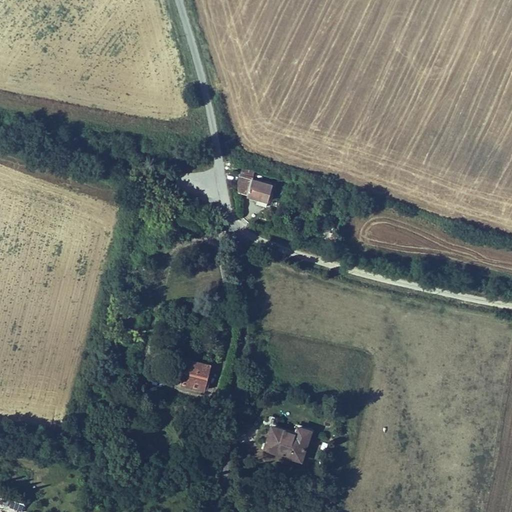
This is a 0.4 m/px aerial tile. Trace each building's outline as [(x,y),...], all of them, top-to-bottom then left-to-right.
[(268,203),(274,182),(252,177),(253,173),(245,172),(238,181),(241,192),(259,195),(258,201),(268,203)] [(336,236),(337,229),(319,226),(318,232),(336,236)] [(211,369),(214,359),(189,352),(182,377),(200,382),(205,367),(211,369)] [(211,369),(205,367),(200,382),(211,385),(215,370),(211,369)] [(218,399),(206,395),(203,403),(207,405),(207,408),(215,410),(218,399)] [(296,431),(271,424),(264,448),(301,459),(310,428),(298,424),(296,431)]
